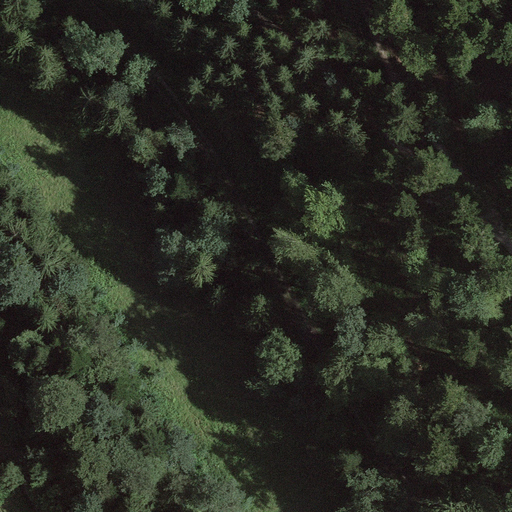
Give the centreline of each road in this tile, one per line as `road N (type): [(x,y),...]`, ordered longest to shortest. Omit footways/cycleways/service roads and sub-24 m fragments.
road 1 (track): [(82,0),(222,177),(424,511)]
road 2 (track): [(233,0),(478,211)]
